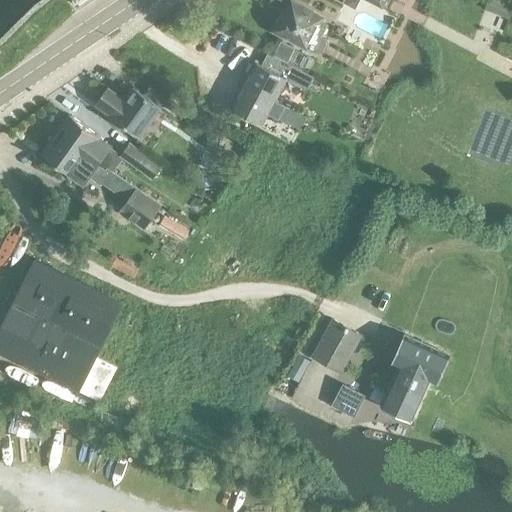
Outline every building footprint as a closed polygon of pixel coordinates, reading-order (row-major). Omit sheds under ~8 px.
[(382,8),(386,0),(375,0),(383,4),(382,8)] [(511,7),(511,0),(485,0),(485,1),(511,11),(511,7)] [(308,49),(308,48),(317,53),(321,53),(324,51),(327,45),(327,41),(325,38),(322,36),(328,24),(291,5),(286,14),(282,12),(273,31),(308,49)] [(279,41),(272,55),(285,62),(292,48),(279,41)] [(307,90),(314,77),(267,52),(260,66),(255,63),(243,86),(271,101),(272,100),(284,77),(307,90)] [(296,112),(272,100),(271,101),(243,86),(230,109),(259,124),(266,112),(298,129),(305,116),(296,112)] [(160,108),(132,88),(127,95),(123,100),(106,88),(96,103),(114,116),(113,118),(127,128),(140,137),(160,108)] [(56,135),(56,136),(98,165),(109,149),(98,141),(101,137),(69,115),(56,135)] [(119,210),(143,228),(161,203),(107,168),(105,170),(98,165),(56,136),(43,156),(71,174),(84,183),(90,175),(126,200),(119,210)] [(153,180),(162,166),(130,144),(121,157),(153,180)] [(164,216),(159,224),(183,238),(188,230),(164,216)] [(116,257),(111,266),(135,277),(139,269),(116,257)] [(0,351),(103,402),(120,368),(95,355),(120,304),(37,262),(0,334),(0,351)] [(337,373),(358,334),(328,318),(307,356),(337,373)] [(412,426),(430,386),(438,389),(451,359),(405,339),(392,368),(402,372),(384,413),(412,426)] [(354,417),(363,399),(343,389),(334,407),(354,417)] [(0,421),(9,403),(0,398),(0,421)]
